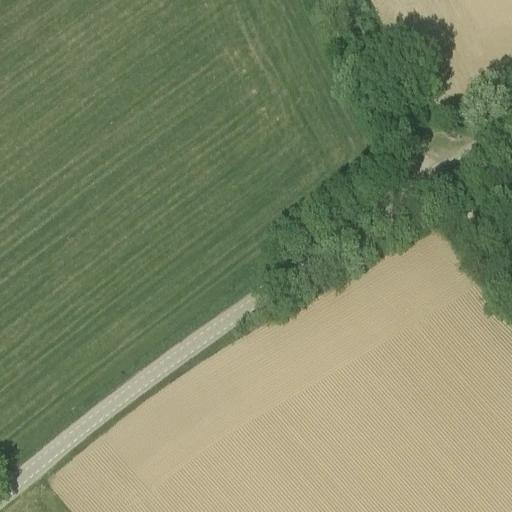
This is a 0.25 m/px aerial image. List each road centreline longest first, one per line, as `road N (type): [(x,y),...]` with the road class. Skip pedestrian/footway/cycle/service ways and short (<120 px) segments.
road 1 (tertiary): [(0,495),(200,338),(511,126)]
road 2 (track): [(436,179),(390,114),(336,0)]
road 3 (track): [(436,179),(511,276)]
